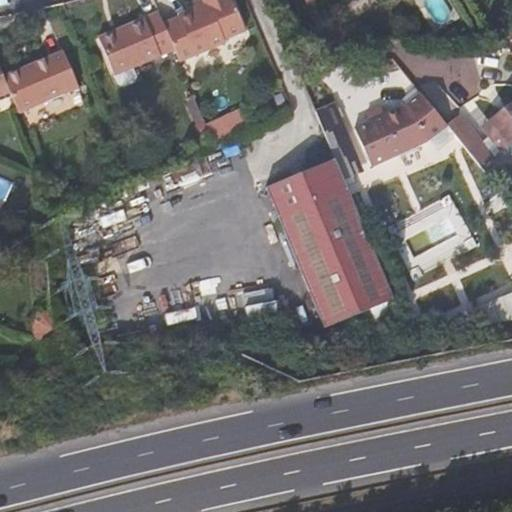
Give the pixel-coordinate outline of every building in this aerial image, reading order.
[(246,27),(235,0),(203,0),(204,2),(186,7),(188,16),(165,24),(176,49),(179,59),(228,39),(226,35),(246,27)] [(165,24),(160,13),(99,36),(116,73),(176,49),(165,24)] [(75,91),(60,52),(0,75),(0,80),(4,91),(14,114),(75,91)] [(205,120),(195,96),(177,103),(187,127),(205,120)] [(322,132),(340,127),(333,101),(316,105),(322,132)] [(245,104),(203,125),(211,141),(253,120),(245,104)] [(430,158),(455,144),(435,111),(417,121),(349,138),(359,178),(430,158)] [(511,135),(509,137),(498,143),(496,157),(504,174),(509,171),(511,177),(511,135)] [(378,262),(345,180),(336,157),(267,185),(324,327),(394,298),(378,262)] [(198,268),(202,285),(210,283),(215,308),(260,298),(253,270),(230,275),(227,261),(198,268)] [(511,290),(476,299),(481,324),(511,316),(511,290)] [(504,348),(499,322),(452,331),(459,356),(504,348)]
